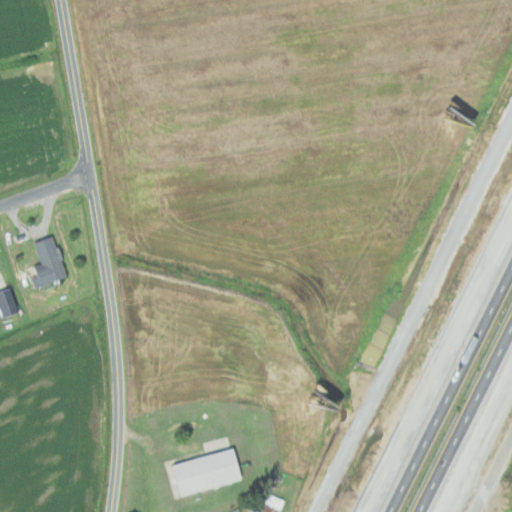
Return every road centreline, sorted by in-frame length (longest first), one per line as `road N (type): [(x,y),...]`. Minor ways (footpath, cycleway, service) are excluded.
road 1 (tertiary): [(317,511),(511,122)]
road 2 (residential): [(112,511),(119,367),(90,174)]
road 3 (motorway): [(511,254),(384,511)]
road 4 (motorway): [(429,511),(511,340)]
road 5 (residential): [(90,174),(61,0)]
